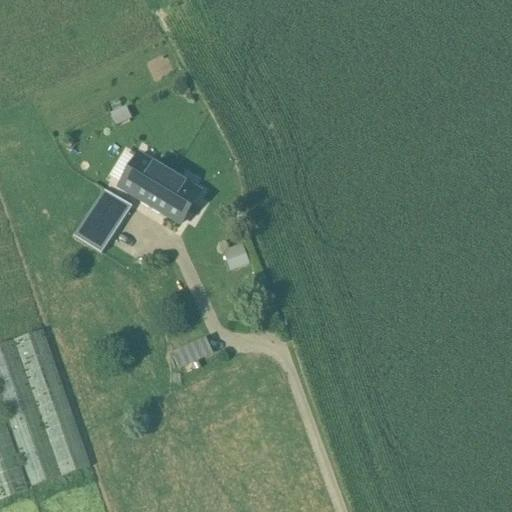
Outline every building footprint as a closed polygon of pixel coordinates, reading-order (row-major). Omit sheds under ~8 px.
[(120,190),(181,226),(200,193),(140,157),(120,190)] [(130,209),(113,198),(104,192),(75,237),(102,255),(130,209)] [(244,245),(225,251),(231,271),(250,265),(244,245)] [(0,342),(0,496),(96,463),(50,325),(0,342)] [(213,356),(206,340),(174,355),(180,371),(213,356)]
